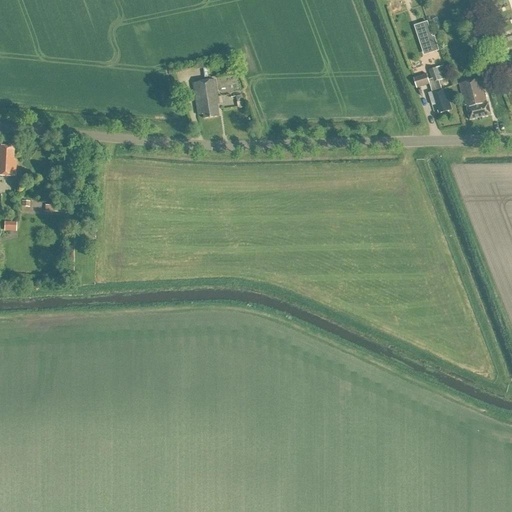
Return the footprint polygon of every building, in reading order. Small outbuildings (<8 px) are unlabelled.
[(428,22),(418,25),(428,55),(437,51),(428,22)] [(429,71),(432,79),(428,80),(427,74),(414,78),(417,89),(430,85),(433,93),(429,94),(434,112),(438,111),(439,114),(452,110),(445,89),(442,90),(439,82),(446,79),(442,67),(437,69),(437,68),(429,71)] [(487,104),(481,80),(459,85),(465,107),(466,107),(470,121),(491,116),(488,104),(487,104)] [(217,97),(214,81),(192,84),(197,116),(203,115),(203,119),(218,117),(216,105),(223,104),(221,97),(217,97)] [(14,148),(0,147),(0,176),(15,178),(16,162),(13,161),(14,148)]
